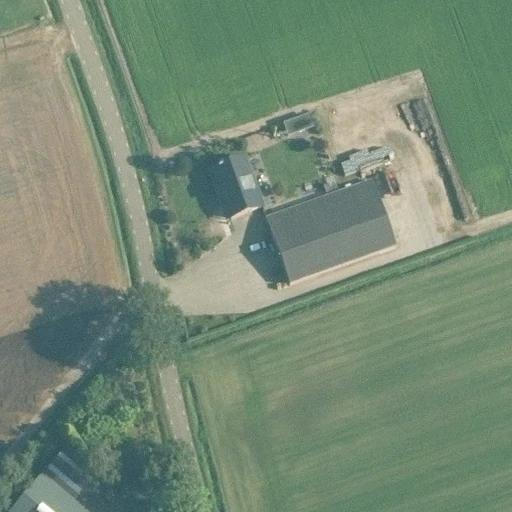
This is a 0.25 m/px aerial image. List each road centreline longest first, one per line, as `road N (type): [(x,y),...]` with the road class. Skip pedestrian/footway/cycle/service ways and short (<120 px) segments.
road 1 (unclassified): [(201,511),(131,188),(67,0)]
road 2 (unknown): [(0,468),(153,293)]
